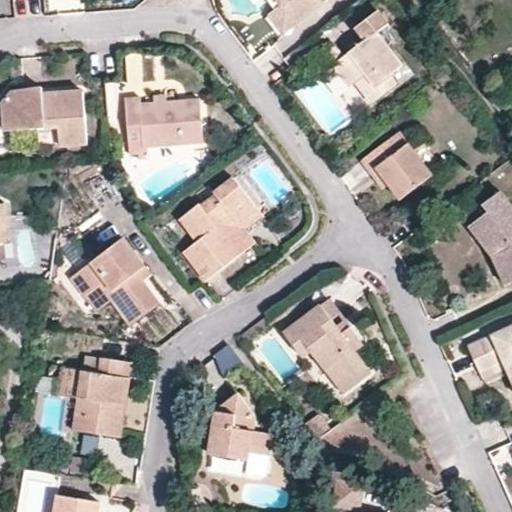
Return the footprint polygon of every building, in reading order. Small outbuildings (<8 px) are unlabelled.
[(43,16),(42,0),(13,0),(15,18),(43,16)] [(281,0),(268,0),(275,8),(278,6),(283,2),(281,0)] [(281,0),(283,2),(278,6),(292,26),(317,8),(310,0),(281,0)] [(278,6),(275,8),(268,14),(282,33),(292,26),(278,6)] [(375,32),(341,58),(333,64),(339,72),(348,84),(354,81),(370,103),(395,84),(389,75),(400,66),(375,32)] [(333,64),(341,58),(332,46),(313,60),(329,79),(339,72),(333,64)] [(82,95),(52,98),(41,99),(40,92),(15,95),(4,109),(6,136),(58,132),(61,151),(87,149),(82,95)] [(153,95),(154,103),(164,101),(164,94),(153,95)] [(164,101),(154,103),(139,104),(138,95),(124,97),(129,155),(135,153),(135,160),(143,159),(143,147),(201,143),(197,99),(164,101)] [(363,160),(371,172),(375,168),(388,186),(399,200),(431,175),(398,133),(363,160)] [(375,168),(371,172),(383,188),(388,186),(375,168)] [(204,280),(241,253),(218,224),(230,215),(237,223),(257,208),(232,177),(213,192),(215,195),(200,206),(198,204),(178,219),(196,242),(182,252),(204,280)] [(511,208),(503,196),(485,210),(490,217),(472,232),(494,261),(507,290),(511,287),(511,208)] [(218,224),(241,253),(255,243),(245,229),(263,216),(257,208),(237,223),(230,215),(218,224)] [(135,272),(144,267),(122,238),(71,276),(85,295),(105,280),(136,321),(158,304),(142,281),(135,272)] [(150,275),(144,267),(135,272),(142,281),(150,275)] [(311,352),(338,387),(367,366),(356,351),(363,345),(350,327),(342,333),(332,320),(340,313),(329,299),(284,333),(303,358),(311,352)] [(272,322),(267,315),(249,329),(263,345),(269,341),(261,330),(272,322)] [(480,372),(494,366),(504,361),(508,369),(511,366),(511,325),(468,345),(480,372)] [(213,384),(244,370),(234,350),(203,363),(213,384)] [(125,377),(129,378),(132,362),(101,358),(98,373),(80,371),(76,398),(72,429),(120,437),(124,415),(120,414),(125,377)] [(504,361),(494,366),(497,373),(508,369),(504,361)] [(367,366),(338,387),(343,394),(371,372),(367,366)] [(76,398),(80,371),(69,369),(65,396),(76,398)] [(124,415),(129,378),(125,377),(120,414),(124,415)] [(256,422),(239,401),(216,417),(210,458),(248,465),(250,458),(269,460),(271,438),(255,435),(256,422)] [(360,484),(337,480),(332,504),(346,507),(347,497),(357,499),(360,484)] [(96,511),(98,502),(57,495),(54,511),(96,511)]
